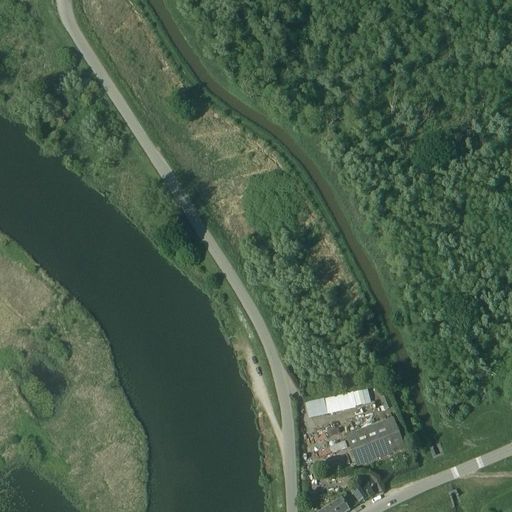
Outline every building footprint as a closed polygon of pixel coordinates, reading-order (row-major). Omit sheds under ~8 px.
[(306,402),(310,419),(372,406),(369,390),(306,402)] [(386,412),(391,409),(385,396),(380,398),(386,412)] [(394,419),(346,437),(357,468),(406,450),(394,419)] [(432,448),(431,448),(434,453),(437,461),(440,459),(443,458),(440,451),(438,446),(437,446),(438,451),(439,452),(441,457),(439,458),(437,458),(435,454),(436,454),(435,453),(432,448)] [(437,446),(432,448),(435,453),(436,454),(435,454),(437,458),(441,457),(439,452),(438,451),(437,446)] [(321,483),(311,484),(311,496),(321,496),(321,483)] [(360,487),(353,493),(360,504),(368,498),(360,487)] [(457,500),(458,499),(454,489),(447,492),(451,502),(452,502),(451,498),(449,493),(451,493),(453,492),(455,496),(457,500)] [(348,511),(350,511),(341,499),(323,511),(348,511)]
